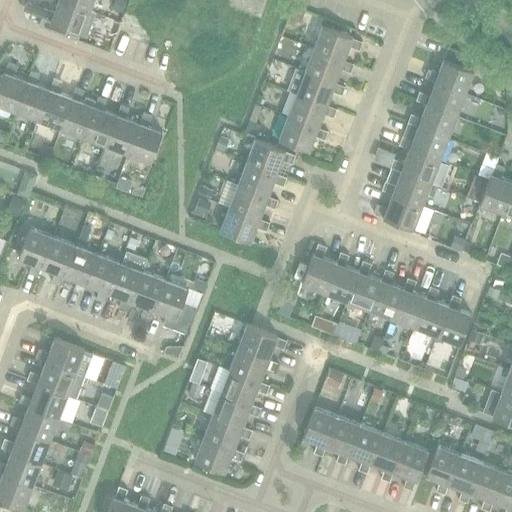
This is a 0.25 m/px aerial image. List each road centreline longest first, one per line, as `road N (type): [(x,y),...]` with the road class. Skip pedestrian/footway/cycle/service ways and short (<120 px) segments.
road 1 (residential): [(487,274),(336,215),(405,19)]
road 2 (residential): [(0,347),(14,309),(28,305),(151,356)]
road 3 (residential): [(149,84),(0,31)]
road 4 (residential): [(270,468),(320,345)]
road 5 (residential): [(256,504),(137,458)]
